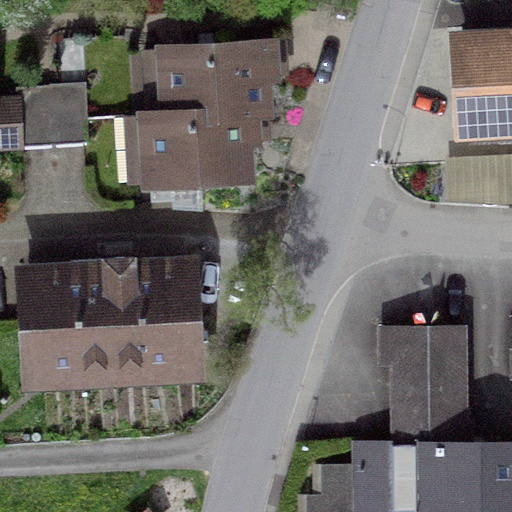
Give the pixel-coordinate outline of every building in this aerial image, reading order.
[(511,28),(460,33),(468,143),(511,139),(511,28)] [(171,44),(176,113),(268,107),(293,105),(288,35),(171,44)] [(268,107),(176,113),(149,115),(154,189),(273,182),(268,107)] [(213,262),(27,272),(34,387),(219,377),(213,262)] [(511,318),(502,319),(503,370),(511,369),(511,318)] [(464,327),(380,328),(381,433),(350,433),(350,458),(321,458),(322,488),(297,488),(297,511),(368,511),(369,496),(415,496),(415,511),(511,511),(511,442),(465,442),(464,327)]
